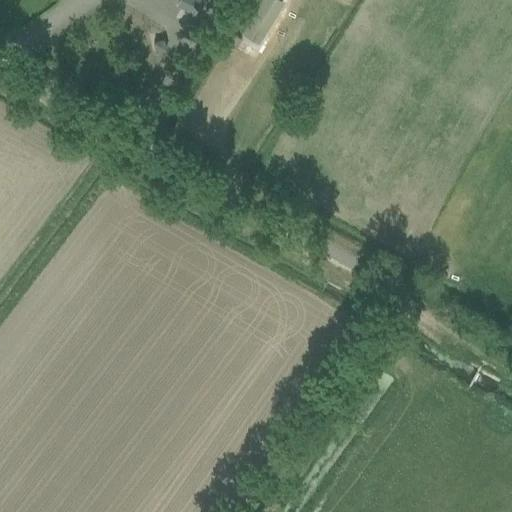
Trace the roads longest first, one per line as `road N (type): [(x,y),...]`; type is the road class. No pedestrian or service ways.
road 1 (unclassified): [(251,511),(380,332),(396,297),(383,280),(0,71)]
road 2 (track): [(396,297),(511,377)]
